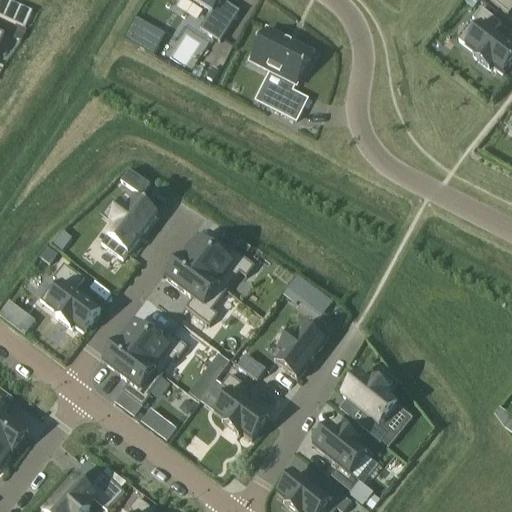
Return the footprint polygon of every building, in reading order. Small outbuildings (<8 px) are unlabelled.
[(187,0),(211,15),(200,32),(220,45),(240,15),(221,3),(223,0),(187,0)] [(476,0),(466,0),(463,3),(473,11),(479,2),(476,0)] [(490,0),(489,2),(508,18),(511,12),(511,4),(506,0),(490,0)] [(11,9),(5,23),(23,32),(30,17),(11,9)] [(475,24),(482,30),(483,29),(493,37),(494,36),(501,27),(481,11),(473,22),(475,24)] [(136,21),(124,42),(134,47),(154,59),(166,38),(145,26),(136,21)] [(493,37),(483,29),(482,30),(475,24),(460,43),(477,57),(475,60),(491,73),(493,70),(503,78),(511,66),(511,50),(494,36),(493,37)] [(296,124),(307,103),(292,95),(295,88),(297,89),(313,57),(267,33),(250,65),(286,83),(271,111),(296,124)] [(129,174),(121,186),(142,199),(150,188),(129,174)] [(113,202),(100,218),(112,227),(115,230),(107,240),(101,248),(123,264),(129,256),(156,220),(135,204),(127,213),(124,211),(113,202)] [(198,242),(184,261),(227,293),(240,276),(247,281),(255,270),(231,251),(224,261),(198,242)] [(47,251),(40,261),(50,269),(58,258),(47,251)] [(183,261),(167,282),(193,301),(186,311),(210,329),(218,318),(212,314),(227,294),(227,293),(184,261),(183,261)] [(55,284),(40,304),(48,310),(58,317),(56,321),(72,333),(74,330),(84,337),(101,315),(74,296),(84,283),(64,267),(53,282),(55,284)] [(297,279),(283,298),(296,308),(299,305),(301,302),(323,319),(333,305),(297,279)] [(0,316),(0,319),(25,339),(36,324),(9,305),(0,316)] [(282,358),(275,367),(298,384),(325,347),(331,340),(309,323),(303,331),(295,341),(292,339),(279,356),(282,358)] [(120,345),(119,346),(162,379),(165,375),(177,360),(179,362),(187,351),(167,336),(160,345),(135,327),(121,346),(120,345)] [(119,346),(104,366),(130,385),(122,396),(142,411),(151,399),(149,398),(158,386),(157,385),(162,379),(119,346)] [(219,357),(189,397),(200,405),(230,365),(219,357)] [(246,358),(237,369),(257,384),(266,373),(246,358)] [(231,397),(216,417),(226,424),(223,428),(240,440),(242,437),(252,444),(268,422),(242,403),(250,393),(230,378),(221,389),(231,397)] [(359,379),(342,399),(368,422),(361,430),(381,446),(389,435),(384,431),(398,412),(384,400),(387,398),(371,384),(368,387),(359,379)] [(0,448),(13,458),(28,438),(2,418),(9,408),(0,401),(0,448)] [(151,413),(141,425),(167,445),(176,432),(151,413)] [(331,429),(314,450),(339,470),(331,480),(351,496),(360,485),(350,477),(366,457),(356,449),(359,446),(343,433),(340,436),(331,429)] [(0,474),(12,458),(12,459),(13,458),(0,448),(0,474)] [(102,475),(86,493),(95,501),(94,503),(104,511),(110,511),(125,496),(102,475)] [(295,477),(278,498),(288,506),(285,509),(288,511),(337,511),(338,511),(337,511),(347,511),(351,507),(329,489),(321,498),(295,477)] [(48,511),(88,511),(87,510),(94,503),(95,501),(86,493),(75,483),(48,511)] [(152,511),(138,502),(130,511),(152,511)]
